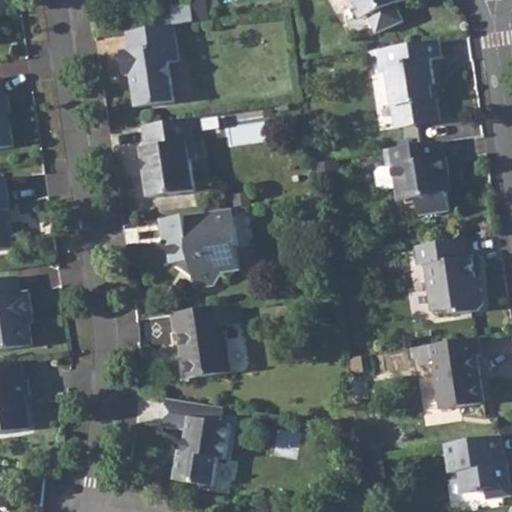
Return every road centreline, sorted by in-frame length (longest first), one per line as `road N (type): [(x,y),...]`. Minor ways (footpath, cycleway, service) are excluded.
road 1 (residential): [(56,0),(109,380),(91,511)]
road 2 (residential): [(511,131),(492,0)]
